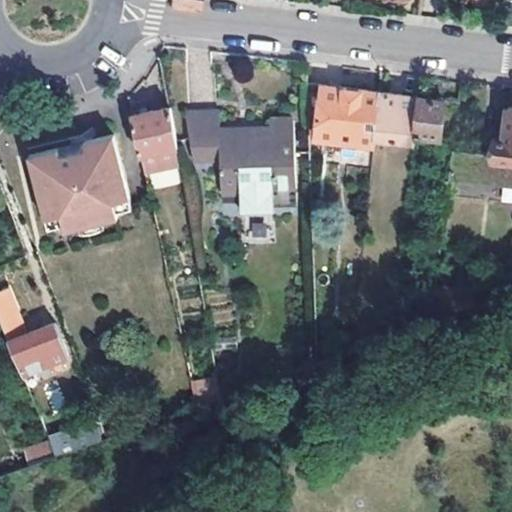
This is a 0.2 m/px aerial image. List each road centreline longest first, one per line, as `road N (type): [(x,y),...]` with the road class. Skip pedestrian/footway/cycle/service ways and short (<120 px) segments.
road 1 (residential): [(511,56),(109,9)]
road 2 (residential): [(0,42),(40,63),(71,58),(97,38),(109,9)]
